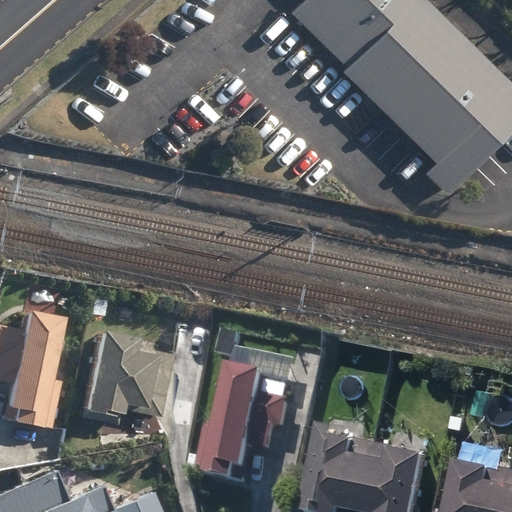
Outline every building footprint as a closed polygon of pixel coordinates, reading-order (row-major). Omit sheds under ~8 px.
[(427,174),(449,194),(468,175),(511,130),(511,83),(426,0),(303,0),(293,11),(348,65),(342,71),(437,164),(427,174)] [(0,428),(25,433),(26,427),(44,429),(51,386),(36,384),(46,323),(11,317),(8,332),(0,329),(0,428)] [(73,421),(110,428),(113,412),(152,420),(166,357),(121,348),(122,342),(87,335),(76,390),(70,390),(67,404),(72,405),(70,415),(74,416),(73,421)] [(200,469),(228,474),(230,460),(239,461),(244,436),(265,440),(269,417),(279,419),(285,389),(282,388),(285,370),(222,358),(210,425),(203,423),(195,463),(201,464),(200,469)] [(360,511),(375,444),(352,439),(351,442),(316,436),(301,511),(360,511)] [(375,444),(360,511),(410,511),(421,457),(393,451),(394,448),(375,444)] [(501,511),(510,472),(489,468),(489,471),(468,466),(469,461),(461,460),(460,465),(453,463),(442,511),(501,511)] [(0,511),(154,511),(147,495),(139,499),(54,466),(49,478),(48,476),(45,477),(40,464),(10,477),(15,489),(0,495),(0,511)] [(511,511),(511,472),(510,472),(501,511),(511,511)]
